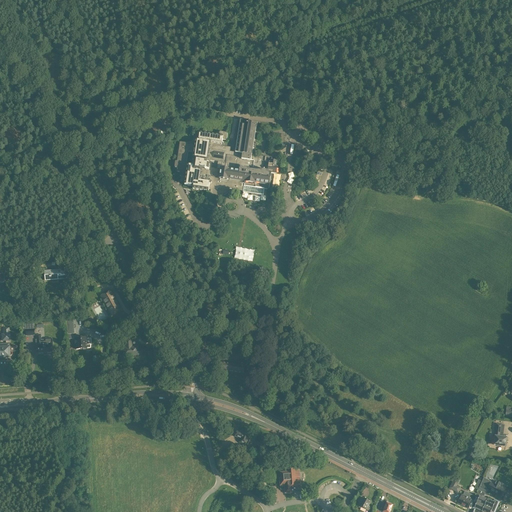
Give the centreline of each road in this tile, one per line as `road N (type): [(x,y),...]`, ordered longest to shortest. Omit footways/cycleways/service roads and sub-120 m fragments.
road 1 (primary): [(435,506),(244,410),(193,395)]
road 2 (primary): [(194,402),(263,423),(433,509)]
road 3 (track): [(42,97),(94,58),(133,148),(171,179)]
road 4 (primary): [(0,408),(143,397),(194,402)]
road 5 (primary): [(193,395),(0,404)]
road 6 (unclassified): [(193,395),(117,241)]
road 7 (track): [(307,46),(446,0)]
road 8 (unclassified): [(265,510),(214,470),(194,402)]
road 9 (track): [(73,159),(125,123),(175,102),(178,91)]
